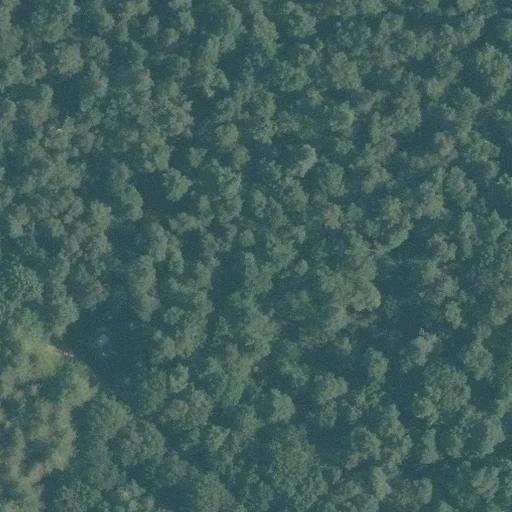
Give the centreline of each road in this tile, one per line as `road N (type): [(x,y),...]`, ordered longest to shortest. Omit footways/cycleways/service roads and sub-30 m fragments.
road 1 (track): [(233,511),(0,311)]
road 2 (track): [(303,511),(511,297)]
